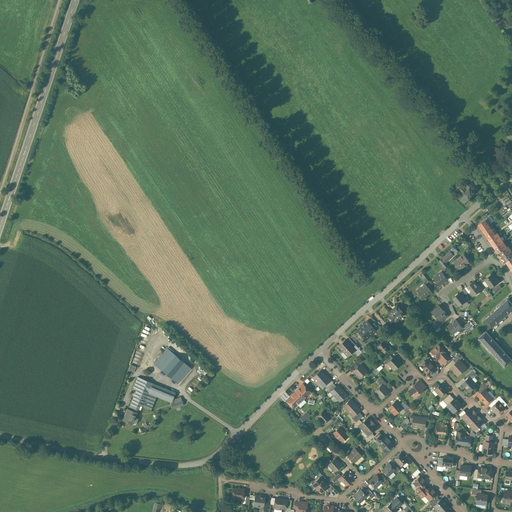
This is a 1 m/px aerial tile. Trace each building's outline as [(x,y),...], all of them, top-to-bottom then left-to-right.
[(473,193),(468,188),(464,191),(461,194),(463,195),(466,199),(473,193)] [(466,199),(463,195),(458,200),(462,205),(467,200),(466,199)] [(511,201),(508,196),(503,199),(508,206),(511,203),(511,201)] [(486,220),(479,224),(482,229),(489,225),(486,220)] [(489,225),(482,229),(486,234),(492,229),(489,225)] [(492,229),(486,234),(489,239),(495,234),(492,229)] [(495,234),(489,239),(492,243),(499,239),(497,237),(495,234)] [(499,239),(492,243),(495,248),(502,243),(501,242),(499,239)] [(502,243),(495,248),(499,253),(500,252),(507,247),(504,242),(502,243)] [(451,250),(455,254),(459,251),(454,246),(451,250)] [(507,247),(500,252),(503,257),(510,252),(511,251),(508,246),(507,247)] [(443,258),(442,259),(445,263),(446,262),(454,255),(450,251),(443,258)] [(511,255),(510,252),(503,257),(507,262),(511,257),(511,255)] [(469,261),(464,254),(454,261),(460,269),(467,264),(466,262),(469,261)] [(445,263),(442,259),(443,258),(442,258),(439,261),(443,265),(445,268),(448,265),(446,262),(445,263)] [(448,278),(442,271),(434,278),(437,281),(438,281),(440,283),(439,284),(439,285),(448,278)] [(499,282),(493,273),(485,279),(491,288),(499,282)] [(478,286),(474,281),(467,286),(468,286),(472,291),(471,291),(474,295),(482,289),(479,285),(478,286)] [(425,284),(417,291),(418,290),(420,293),(419,294),(423,298),(431,291),(425,284)] [(460,292),(453,297),(460,306),(467,300),(463,296),(460,292)] [(511,303),(508,299),(485,320),(492,327),(511,308),(511,303)] [(397,305),(388,314),(395,322),(402,316),(402,317),(405,314),(397,305)] [(448,315),(439,305),(432,311),(441,322),(448,315)] [(457,319),(448,326),(453,333),(458,329),(459,330),(463,327),(457,319)] [(375,330),(367,321),(365,323),(360,327),(361,327),(357,330),(366,339),(375,330)] [(511,359),(486,331),(479,338),(505,366),(511,359)] [(355,349),(346,339),(338,346),(348,356),(355,349)] [(390,348),(383,341),(377,346),(383,354),(390,348)] [(439,345),(432,351),(434,354),(438,359),(441,357),(442,358),(447,354),(445,352),(446,352),(439,345)] [(185,363),(168,348),(155,364),(172,378),(185,363)] [(447,354),(442,358),(446,362),(451,358),(447,354)] [(460,354),(453,360),(456,363),(459,360),(463,357),(460,354)] [(390,355),(383,362),(386,364),(388,363),(387,362),(392,358),(390,355)] [(401,363),(394,356),(392,358),(387,362),(388,363),(394,370),(401,363)] [(436,368),(428,359),(426,361),(425,361),(424,361),(423,362),(423,363),(421,365),(430,375),(431,375),(437,369),(436,368)] [(459,360),(456,363),(457,364),(452,368),(456,373),(459,371),(461,373),(466,368),(459,360)] [(355,362),(348,368),(352,372),(353,371),(353,370),(358,366),(355,362)] [(367,371),(360,364),(358,366),(353,370),(353,371),(360,378),(367,371)] [(321,369),(313,377),(322,387),(324,385),(330,380),(330,379),(321,369)] [(477,375),(472,369),(466,375),(469,378),(470,377),(472,380),(477,375)] [(387,383),(381,377),(377,380),(382,384),(384,386),(387,383)] [(472,380),(470,377),(469,378),(463,384),(470,391),(477,385),(472,380)] [(153,383),(141,378),(139,384),(132,401),(139,404),(151,409),(157,396),(172,402),(176,392),(153,383)] [(330,380),(324,385),(327,388),(333,382),(331,379),(330,379),(330,380)] [(327,388),(326,388),(330,392),(331,391),(336,386),(333,382),(327,388)] [(418,385),(416,382),(408,390),(411,393),(413,392),(416,395),(418,392),(420,394),(424,390),(423,389),(418,385)] [(449,390),(442,383),(439,385),(435,389),(441,396),(441,397),(446,393),(449,390)] [(382,384),(375,391),(382,398),(389,392),(384,386),(382,384)] [(484,384),(477,390),(480,393),(484,389),(485,390),(487,387),(484,384)] [(347,395),(338,385),(336,386),(331,391),(340,401),(347,395)] [(305,391),(300,386),(299,387),(300,387),(297,390),(304,398),(311,392),(307,389),(305,391)] [(485,390),(484,389),(480,393),(478,395),(486,404),(491,399),(488,396),(489,395),(485,390)] [(304,398),(297,390),(291,395),(290,395),(298,404),(304,398)] [(446,393),(441,397),(441,396),(439,398),(442,401),(443,400),(448,395),(446,393)] [(448,395),(443,400),(447,405),(454,399),(450,394),(448,395)] [(298,404),(290,395),(286,399),(294,407),(298,404)] [(447,405),(454,412),(462,405),(459,401),(459,402),(455,398),(454,399),(447,405)] [(496,399),(489,405),(491,407),(498,401),(496,399)] [(182,400),(171,404),(173,408),(184,405),(182,400)] [(360,410),(351,400),(344,406),(353,416),(359,411),(360,410)] [(400,405),(396,400),(388,407),(394,414),(395,413),(395,414),(396,414),(398,413),(398,411),(402,407),(400,405)] [(139,404),(132,401),(129,408),(136,411),(139,404)] [(505,408),(499,401),(498,401),(491,407),(498,414),(505,408)] [(403,402),(400,405),(402,407),(406,411),(409,408),(403,402)] [(129,408),(128,408),(123,420),(133,424),(133,423),(136,417),(138,412),(136,411),(129,408)] [(466,412),(462,416),(462,417),(464,419),(467,419),(469,422),(468,423),(477,415),(476,413),(474,410),(474,411),(471,408),(466,412)] [(330,418),(323,410),(317,416),(324,423),(330,418)] [(464,410),(458,415),(461,418),(462,417),(462,416),(466,412),(464,410)] [(353,416),(352,417),(356,422),(359,419),(363,416),(359,411),(353,416)] [(307,412),(300,419),(303,421),(305,419),(309,415),(307,412)] [(477,415),(468,423),(468,424),(470,422),(472,425),(472,428),(474,430),(479,426),(484,422),(481,419),(482,419),(479,416),(477,415)] [(362,422),(359,425),(364,430),(373,422),(371,420),(370,420),(368,417),(362,422)] [(334,422),(333,423),(338,428),(340,426),(343,424),(338,418),(334,422)] [(356,422),(353,425),(356,429),(359,425),(362,422),(359,419),(356,422)] [(404,420),(400,424),(404,429),(408,425),(404,420)] [(373,422),(364,430),(368,435),(371,432),(377,427),(374,424),(375,424),(373,422)] [(448,425),(438,424),(437,432),(442,433),(442,435),(439,435),(439,440),(445,441),(446,433),(447,434),(448,425)] [(340,426),(338,428),(333,432),(342,441),(348,435),(340,426)] [(374,436),(372,437),(377,442),(383,436),(379,431),(374,436)] [(470,436),(464,436),(465,432),(458,431),(458,435),(457,436),(457,438),(457,439),(457,443),(471,445),(471,443),(472,437),(470,436)] [(371,432),(368,435),(364,438),(368,442),(372,437),(374,436),(371,432)] [(383,436),(377,442),(381,446),(380,447),(385,452),(394,444),(385,435),(383,436)] [(358,440),(352,446),(354,449),(355,448),(361,443),(358,440)] [(494,442),(486,441),(484,442),(484,445),(485,446),(484,451),(487,451),(487,452),(493,453),(494,446),(493,446),(494,443),(494,442)] [(354,449),(347,455),(354,462),(361,455),(355,448),(354,449)] [(404,457),(401,453),(394,459),(401,466),(407,460),(404,457)] [(413,461),(407,455),(404,457),(407,460),(410,464),(413,461)] [(453,457),(444,456),(444,458),(443,465),(444,465),(446,465),(447,467),(448,467),(450,466),(452,466),(453,457)] [(332,461),(328,464),(335,472),(342,465),(335,458),(332,461)] [(330,459),(322,466),(324,468),(328,464),(332,461),(330,459)] [(390,463),(382,470),(388,476),(395,469),(392,466),(390,463)] [(471,466),(461,465),(461,470),(460,474),(461,474),(470,476),(471,470),(470,470),(471,466)] [(491,468),(480,467),(479,469),(478,476),(479,477),(482,477),(483,478),(485,478),(486,477),(490,478),(491,468)] [(349,474),(347,474),(345,472),(341,476),(338,478),(341,481),(344,481),(346,484),(353,478),(351,476),(351,475),(349,473),(349,474)] [(339,473),(332,479),(334,482),(338,478),(341,476),(339,473)] [(381,480),(377,475),(369,481),(375,488),(382,481),(381,480)] [(426,481),(420,475),(413,482),(418,487),(419,489),(424,485),(425,483),(426,481)] [(320,477),(313,484),(318,489),(319,488),(319,490),(320,491),(321,491),(322,491),(326,488),(328,486),(326,483),(320,477)] [(389,484),(383,478),(381,480),(382,481),(387,487),(389,484)] [(334,488),(328,481),(326,483),(328,486),(326,488),(328,488),(330,492),(334,488)] [(424,485),(419,489),(418,487),(416,489),(419,493),(426,487),(424,485)] [(426,487),(419,493),(422,497),(425,495),(423,493),(428,489),(426,487)] [(437,493),(431,488),(429,487),(428,489),(423,493),(425,495),(429,500),(437,493)] [(244,489),(238,488),(237,488),(234,488),(233,493),(234,493),(234,497),(235,497),(236,498),(237,498),(238,498),(243,498),(244,489)] [(361,489),(357,493),(356,493),(354,495),(354,497),(355,499),(356,499),(359,502),(367,496),(361,489)] [(375,495),(368,489),(366,491),(372,498),(375,495)] [(481,494),(478,493),(478,494),(477,503),(487,504),(488,494),(481,494)] [(265,496),(256,495),(255,504),(261,505),(264,505),(264,503),(265,496)] [(437,497),(431,503),(433,506),(434,505),(440,500),(437,497)] [(287,499),(276,498),(274,507),(276,508),(280,509),(282,508),(286,508),(287,499)] [(446,503),(441,498),(440,500),(434,505),(440,511),(442,511),(446,509),(449,506),(448,506),(448,507),(445,504),(446,503)] [(304,502),(298,502),(297,508),(296,511),(305,511),(306,510),(306,507),(307,507),(307,502),(304,501),(304,502)] [(392,502),(384,509),(386,511),(393,511),(398,508),(392,502)] [(157,511),(160,504),(156,503),(152,511),(157,511)]
